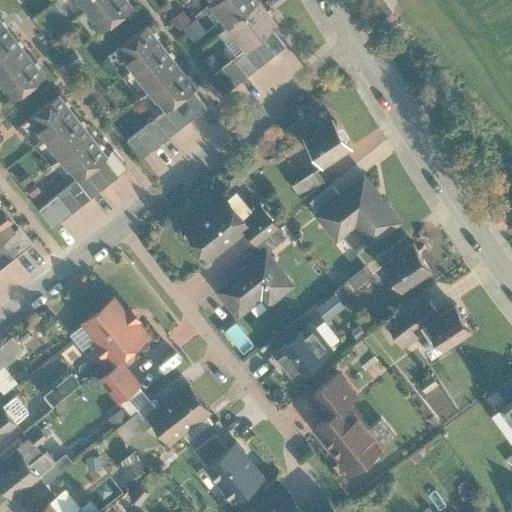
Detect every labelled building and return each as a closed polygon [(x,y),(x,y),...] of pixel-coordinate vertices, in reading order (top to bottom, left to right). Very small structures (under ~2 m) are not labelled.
[(94,0),(89,4),(103,23),(133,2),(132,0),(94,0)] [(254,0),(217,0),(232,18),(254,0)] [(267,0),(254,0),(232,18),(250,40),(272,22),(280,15),(267,0)] [(0,39),(14,29),(0,9),(0,39)] [(287,41),(272,22),(250,40),(216,68),(231,84),(287,41)] [(120,45),(136,66),(165,43),(149,23),(120,45)] [(0,39),(0,73),(31,50),(14,29),(0,39)] [(136,66),(151,85),(180,63),(165,43),(136,66)] [(0,73),(0,74),(15,94),(46,70),(31,50),(0,73)] [(151,85),(167,105),(194,84),(196,83),(180,63),(151,85)] [(209,101),(194,84),(167,105),(128,135),(142,153),(209,101)] [(32,114),(47,134),(79,109),(64,89),(32,114)] [(47,134),(62,154),(95,129),(79,109),(47,134)] [(334,116),(303,137),(323,165),(353,144),(334,116)] [(62,154),(78,174),(105,154),(110,150),(95,129),(62,154)] [(120,172),(105,154),(78,174),(40,205),(56,223),(120,172)] [(302,193),(326,177),(317,165),(293,182),(302,193)] [(320,207),(316,210),(339,238),(356,223),(373,244),(406,218),(365,170),(341,190),(320,207)] [(320,207),(341,190),(333,181),(312,198),(320,207)] [(228,190),(186,225),(212,256),(246,227),(254,220),(246,211),(228,190)] [(6,198),(0,202),(0,235),(19,221),(22,218),(6,198)] [(261,198),(246,211),(254,220),(246,227),(258,242),(281,221),(261,198)] [(0,265),(34,238),(19,221),(0,235),(0,265)] [(295,237),(281,221),(258,242),(263,248),(267,244),(275,253),(295,237)] [(420,239),(386,262),(402,287),(436,264),(420,239)] [(263,248),(216,286),(239,314),(262,295),(270,303),(298,280),(275,253),(267,244),(263,248)] [(366,262),(350,275),(357,284),(373,271),(366,262)] [(149,333),(115,292),(80,321),(114,362),(149,333)] [(416,324),(437,308),(429,295),(391,324),(405,344),(421,333),(416,324)] [(444,347),(473,328),(455,303),(427,323),(444,347)] [(312,318),(274,348),(298,378),(336,348),(312,318)] [(142,381),(125,360),(101,378),(118,400),(142,381)] [(73,367),(44,388),(54,401),(83,381),(73,367)] [(327,416),(351,398),(360,390),(341,368),(309,392),(327,416)] [(150,411),(171,438),(211,407),(190,380),(150,411)] [(385,444),(351,398),(327,416),(316,424),(351,470),(385,444)] [(511,399),(502,407),(511,419),(511,399)] [(0,412),(0,432),(10,426),(0,412)] [(208,462),(228,445),(216,429),(195,444),(208,462)] [(0,461),(0,478),(13,494),(55,460),(33,434),(0,461)] [(270,475),(240,437),(228,445),(208,462),(238,500),(270,475)] [(310,511),(289,486),(256,511),(310,511)] [(63,511),(52,498),(34,511),(63,511)]
